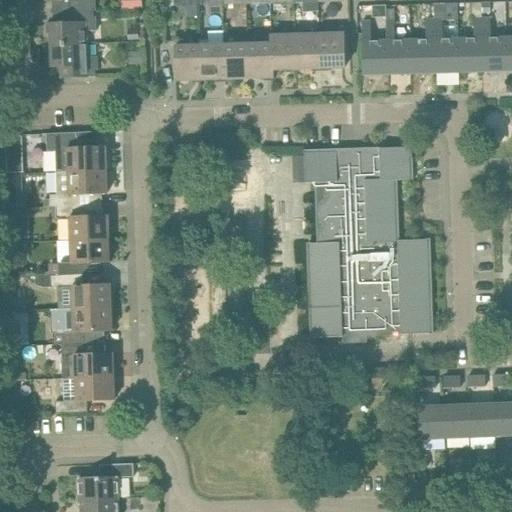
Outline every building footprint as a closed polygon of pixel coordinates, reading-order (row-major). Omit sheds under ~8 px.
[(44,0),(45,1),(59,1),(59,12),(93,11),(96,11),(95,0),(44,0)] [(142,0),(133,1),(133,9),(142,9),(142,0)] [(386,20),(386,11),(386,8),(373,8),(373,20),(386,20)] [(426,40),(411,40),(411,74),(436,73),(434,20),(434,9),(425,10),(426,40)] [(93,11),(59,12),(60,24),(46,24),(46,34),(50,34),(51,45),(87,44),(86,31),(97,31),(96,17),(93,17),(93,11)] [(394,11),(386,11),(386,20),(387,41),(387,75),(411,74),(411,40),(395,40),(394,11)] [(484,72),(482,19),(473,20),(474,39),(459,39),(460,73),(484,72)] [(490,38),(490,19),(482,19),(484,72),(508,72),(507,38),(490,38)] [(442,20),(434,20),(436,73),(460,73),(459,39),(443,39),(442,20)] [(387,75),(387,41),(371,41),(370,22),(362,22),(362,55),(363,75),(387,75)] [(319,35),(321,69),(345,68),(344,28),(334,28),(335,34),(319,35)] [(297,69),(295,29),(287,29),(287,36),(271,36),(271,44),(273,70),(297,69)] [(321,69),(319,35),(304,35),(304,29),(295,29),(297,69),(321,69)] [(139,30),(129,30),(129,40),(139,40),(139,30)] [(256,38),(248,39),(249,79),(273,78),(273,70),(271,44),(257,44),(256,38)] [(249,79),(248,39),(239,39),(239,45),(224,45),(225,79),(249,79)] [(202,80),(201,40),(199,40),(199,46),(184,46),(184,40),(175,40),(176,81),(202,80)] [(208,40),(201,40),(202,80),(225,79),(224,45),(208,46),(208,40)] [(87,44),(51,45),(51,57),(47,57),(48,67),(61,67),(62,78),(96,77),(95,71),(98,70),(98,57),(87,57),(87,44)] [(142,49),(131,49),(132,62),(143,62),(142,49)] [(19,135),(5,135),(6,149),(19,149),(19,148),(19,135)] [(68,172),(106,170),(105,147),(78,148),(78,137),(54,138),(54,150),(67,149),(68,172)] [(341,150),(305,151),(305,155),(306,171),(306,183),(315,182),(315,193),(317,243),(307,244),(310,318),(311,338),(393,335),(392,331),(401,331),(401,335),(409,334),(433,333),(431,269),(430,240),(399,241),(398,221),(397,188),(397,180),(412,179),(412,150),(411,147),(390,148),(361,149),(341,150)] [(106,170),(68,172),(56,173),(57,195),(50,195),(50,208),(56,208),(56,207),(80,206),(80,195),(107,194),(106,170)] [(95,213),(105,213),(104,194),(94,195),(95,213)] [(56,207),(56,208),(57,219),(70,218),(70,241),(109,239),(108,216),(81,217),(80,206),(56,207)] [(109,239),(70,241),(71,263),(51,264),(51,276),(83,274),(82,263),(109,263),(109,239)] [(83,285),(83,274),(51,276),(51,287),(72,287),(73,309),(111,308),(110,284),(83,285)] [(111,308),(73,309),(73,321),(53,322),(53,345),(61,344),(85,343),(85,332),(112,331),(111,308)] [(86,354),(85,343),(61,344),(62,367),(75,367),(75,378),(114,377),(113,353),(86,354)] [(314,371),(315,381),(411,377),(410,367),(314,371)] [(485,386),(485,375),(468,376),(469,387),(485,386)] [(493,375),(493,386),(510,385),(510,375),(493,375)] [(443,377),(444,388),(461,387),(460,376),(443,377)] [(114,377),(75,378),(76,401),(55,402),(56,414),(88,412),(87,401),(114,400),(114,377)] [(418,378),(419,384),(419,389),(436,388),(435,377),(418,378)] [(368,392),(367,380),(356,380),(356,392),(368,392)] [(33,410),(31,398),(19,401),(22,412),(33,410)] [(511,403),(494,404),(496,437),(511,435),(511,403)] [(496,437),(494,404),(469,405),(471,438),(496,437)] [(469,405),(444,406),(446,438),(471,438),(469,405)] [(446,438),(444,406),(419,407),(421,439),(446,438)] [(80,500),(118,499),(117,478),(134,477),(133,464),(105,465),(106,477),(79,478),(80,500)] [(507,466),(497,467),(497,478),(507,477),(507,466)] [(118,511),(118,499),(80,500),(80,511),(118,511)]
